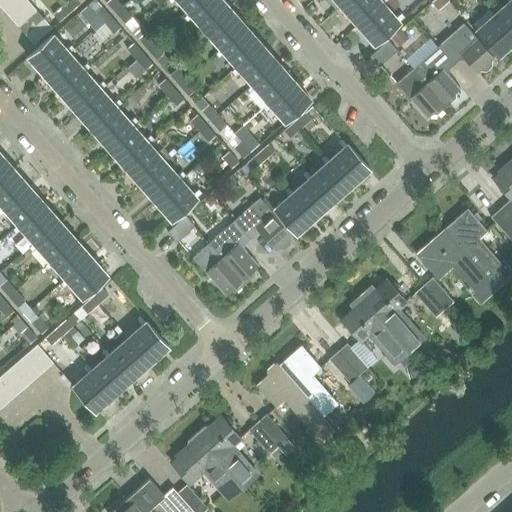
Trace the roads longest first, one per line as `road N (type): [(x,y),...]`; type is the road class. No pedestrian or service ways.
road 1 (residential): [(0,96),(224,349)]
road 2 (residential): [(224,349),(427,172)]
road 3 (residential): [(44,511),(224,349)]
road 4 (residential): [(275,0),(427,172)]
